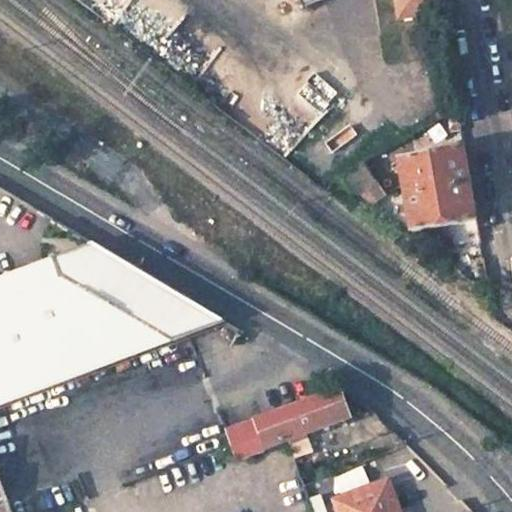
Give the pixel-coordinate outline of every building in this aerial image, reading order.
[(440,16),(437,0),(395,0),(399,23),(440,16)] [(471,185),(464,150),(402,159),(414,235),(478,224),(471,185)] [(374,207),(385,194),(356,172),(341,180),(374,207)] [(0,511),(13,511),(0,475),(0,401),(222,318),(89,240),(0,273),(0,511)] [(338,391),(227,432),(237,462),(348,420),(338,391)] [(400,511),(389,480),(336,499),(341,511),(400,511)]
